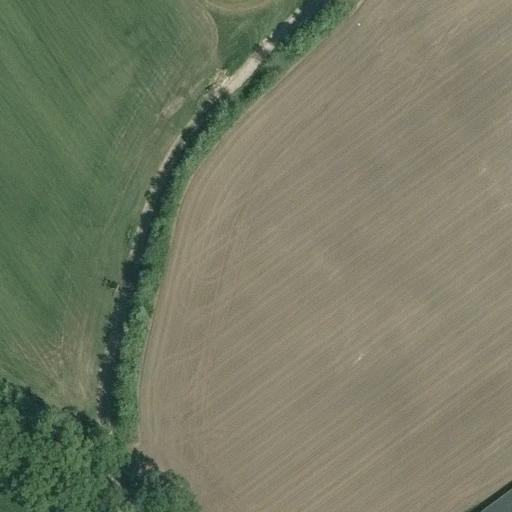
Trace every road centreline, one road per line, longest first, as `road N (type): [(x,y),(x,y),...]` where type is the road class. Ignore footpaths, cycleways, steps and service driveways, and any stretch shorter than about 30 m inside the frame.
road 1 (track): [(326,0),(295,18),(155,182),(102,418),(94,497)]
road 2 (residential): [(111,511),(0,435)]
